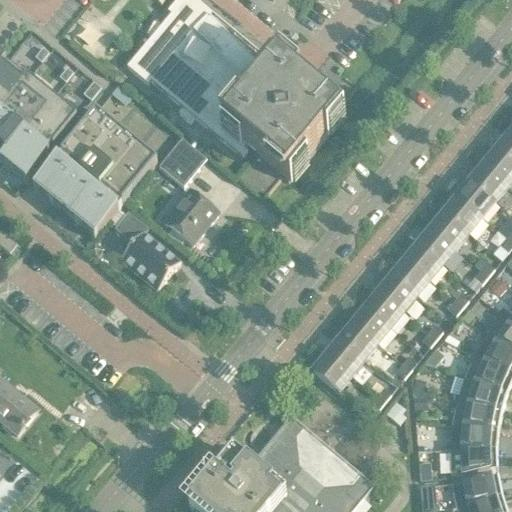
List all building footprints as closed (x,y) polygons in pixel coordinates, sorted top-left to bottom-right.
[(219,125),(268,70),(264,67),(251,83),(245,76),(256,66),(210,21),(212,18),(214,19),(215,18),(193,0),(180,0),(168,15),(171,18),(162,29),(154,25),(147,37),(152,40),(127,70),(148,88),(151,85),(183,111),(179,116),(190,125),(195,120),(242,161),(247,155),(244,153),(247,149),(219,125)] [(43,51),(35,61),(42,66),(49,56),(43,51)] [(0,162),(1,163),(0,163),(0,164),(25,186),(77,123),(26,81),(25,82),(26,83),(10,103),(0,95),(0,72),(6,66),(7,67),(7,66),(0,59),(0,162)] [(301,90),(275,69),(271,73),(268,70),(219,125),(247,149),(288,184),(342,119),(310,93),(311,92),(310,91),(309,91),(304,87),(301,90)] [(67,71),(60,81),(66,86),(74,76),(67,71)] [(94,85),(83,98),(90,103),(100,91),(94,85)] [(34,192),(50,206),(95,243),(156,169),(94,118),(34,192)] [(511,141),(507,138),(500,146),(501,148),(496,155),(511,168),(511,141)] [(182,143),(159,170),(184,191),(207,163),(182,143)] [(481,169),(507,191),(511,185),(511,168),(496,155),(490,162),(488,160),(481,169)] [(507,191),(481,169),(474,178),(475,179),(470,186),(494,207),(507,191)] [(455,201),(481,222),(494,207),(470,186),(464,193),(462,192),(455,201)] [(192,248),(217,218),(190,196),(165,226),(173,233),(185,242),(192,248)] [(481,222),(455,201),(448,209),(450,211),(444,218),(468,238),(481,222)] [(148,233),(129,218),(116,233),(135,248),(121,265),(158,295),(181,267),(145,238),(148,233)] [(468,238),(444,218),(438,225),(436,223),(429,232),(455,254),(468,238)] [(455,254),(429,232),(422,241),(424,242),(418,249),(442,270),(455,254)] [(173,233),(167,240),(179,250),(185,242),(173,233)] [(0,249),(10,258),(17,249),(0,234),(0,249)] [(511,251),(511,247),(506,243),(499,251),(507,257),(511,251)] [(442,270),(418,249),(412,256),(410,255),(403,263),(429,285),(442,270)] [(398,274),(392,281),(416,301),(429,285),(403,263),(396,272),(398,274)] [(480,274),(488,281),(495,273),(487,266),(480,274)] [(488,281),(480,274),(474,282),(482,289),(488,281)] [(384,286),(377,295),(403,317),(416,301),(392,281),(386,288),(384,286)] [(498,282),(490,290),(500,299),(508,291),(498,282)] [(366,312),(390,333),(403,317),(377,295),(370,304),(372,305),(366,312)] [(454,306),(462,312),(469,304),(461,298),(454,306)] [(462,312),(454,306),(448,314),(456,320),(462,312)] [(390,333),(366,312),(360,319),(358,318),(351,326),(377,348),(390,333)] [(511,319),(502,312),(498,317),(511,328),(511,319)] [(506,333),(496,346),(511,356),(511,328),(498,317),(493,322),(506,333)] [(340,344),(364,364),(377,348),(351,326),(344,335),(346,337),(340,344)] [(428,337),(436,344),(443,336),(435,329),(428,337)] [(436,344),(428,337),(422,345),(430,351),(436,344)] [(448,338),(445,344),(456,351),(460,345),(448,338)] [(364,364),(340,344),(334,351),(332,349),(325,358),(352,380),(364,364)] [(473,352),(470,358),(511,379),(511,356),(496,346),(488,360),(473,352)] [(436,353),(426,365),(434,372),(444,360),(436,353)] [(338,396),(352,380),(325,358),(318,367),(320,368),(313,376),(338,396)] [(511,390),(511,379),(470,358),(467,364),(472,367),(464,383),(508,399),(511,390)] [(402,368),(411,375),(417,367),(409,360),(402,368)] [(411,375),(402,368),(396,376),(404,383),(411,375)] [(454,380),(449,397),(454,398),(460,400),(464,383),(454,380)] [(0,424),(17,438),(38,414),(0,382),(0,424)] [(415,382),(412,394),(424,396),(426,385),(415,382)] [(508,399),(464,383),(460,400),(454,398),(452,405),(502,418),(508,399)] [(377,400),(385,406),(391,399),(383,392),(377,400)] [(427,399),(413,401),(415,415),(428,414),(427,399)] [(385,406),(377,400),(370,408),(378,414),(385,406)] [(502,418),(452,405),(450,412),(456,413),(452,430),(498,436),(502,418)] [(387,416),(387,418),(388,419),(390,421),(390,422),(392,422),(392,423),(393,423),(397,427),(398,428),(400,428),(401,427),(402,426),(403,425),(403,424),(404,423),(405,422),(405,421),(405,420),(404,419),(404,418),(404,416),(405,414),(405,413),(403,411),(401,410),(401,409),(400,409),(397,407),(396,406),(395,406),(393,408),(392,410),(392,411),(391,411),(389,413),(389,414),(388,415),(387,416)] [(323,448),(306,434),(291,422),(233,492),(215,477),(189,509),(192,511),(355,511),(374,490),(332,456),(328,460),(319,453),(323,448)] [(445,454),(497,456),(498,436),(452,430),(451,448),(445,448),(445,454)] [(497,456),(445,454),(445,457),(450,457),(450,479),(463,479),(497,476),(497,456)] [(430,466),(419,468),(421,485),(432,483),(430,466)] [(462,511),(502,502),(498,482),(464,487),(451,490),(455,511),(462,511)] [(505,511),(502,502),(462,511),(505,511)]
